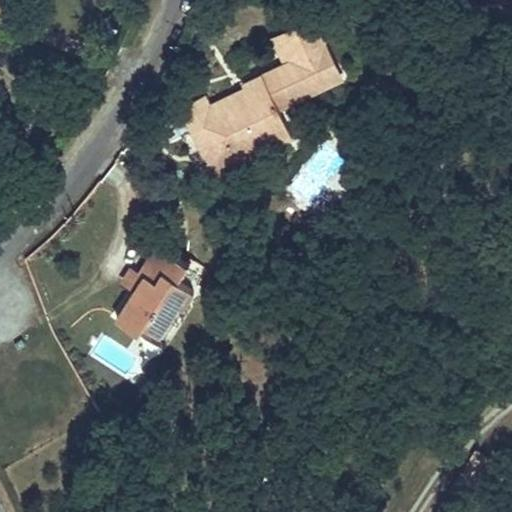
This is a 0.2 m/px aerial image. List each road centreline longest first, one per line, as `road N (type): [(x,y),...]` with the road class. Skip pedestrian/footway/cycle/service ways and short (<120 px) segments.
road 1 (residential): [(177,0),(166,34),(82,177),(0,259)]
road 2 (unknown): [(413,511),(445,459),(511,397)]
